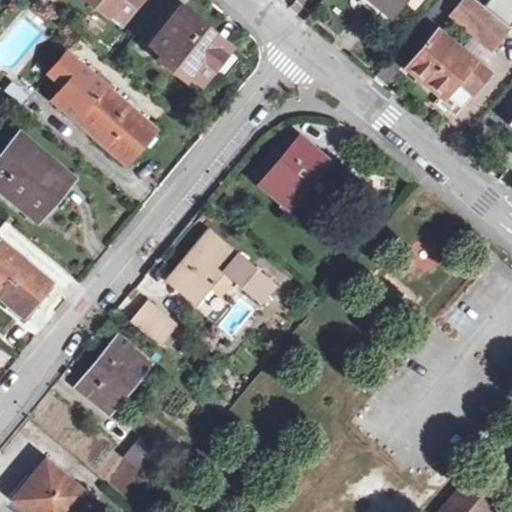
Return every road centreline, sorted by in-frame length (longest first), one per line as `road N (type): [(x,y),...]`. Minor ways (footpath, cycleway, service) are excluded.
road 1 (residential): [(0,415),(305,49)]
road 2 (residential): [(305,49),(511,229)]
